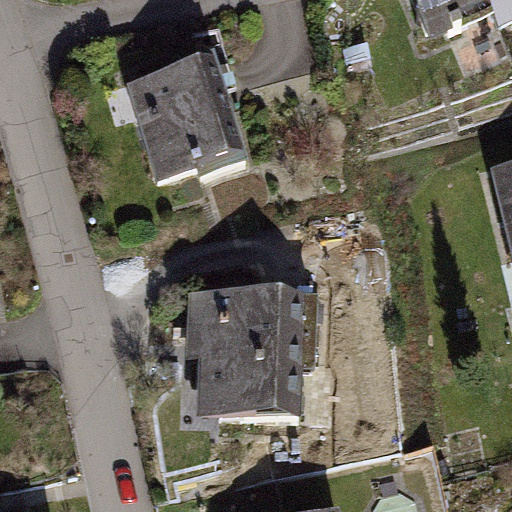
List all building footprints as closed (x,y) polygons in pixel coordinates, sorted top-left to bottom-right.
[(488,0),(409,0),(429,46),(496,18),(488,0)] [(511,24),(511,0),(488,0),(496,18),(500,30),(511,24)] [(216,56),(127,84),(160,184),(195,172),(199,184),(252,167),(231,101),(216,56)] [(511,172),(489,178),(511,272),(511,172)] [(317,299),(190,298),(189,364),(200,364),(199,422),(297,423),(298,368),(316,369),(317,299)]
